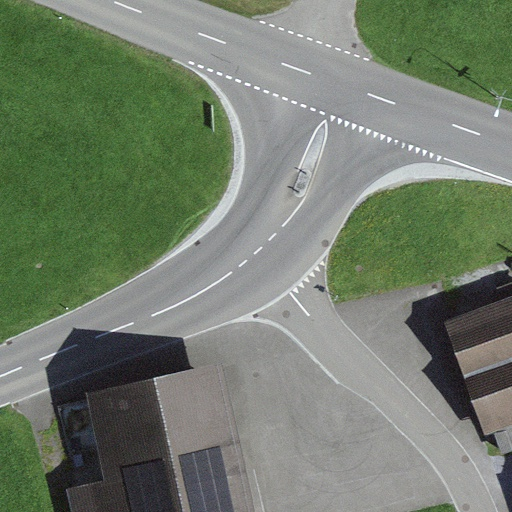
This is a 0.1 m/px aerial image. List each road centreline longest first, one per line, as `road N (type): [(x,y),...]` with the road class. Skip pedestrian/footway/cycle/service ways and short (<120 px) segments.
road 1 (unclassified): [(479,511),(440,447),(258,256)]
road 2 (tertiary): [(258,256),(172,309),(0,378)]
road 3 (tertiary): [(112,0),(338,85)]
road 4 (tertiary): [(338,85),(305,183),(258,256)]
road 5 (tertiary): [(338,85),(511,148)]
road 6 (unknown): [(73,349),(85,511)]
